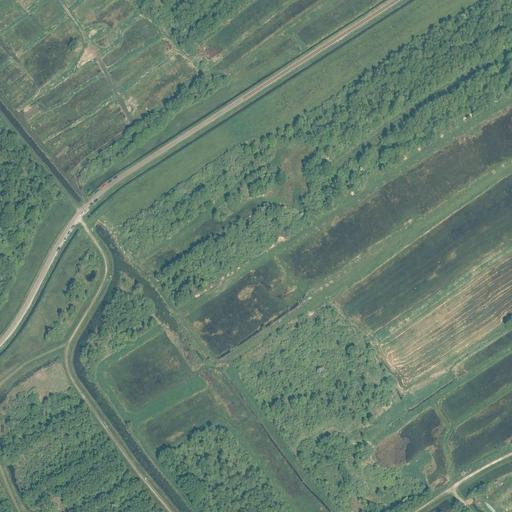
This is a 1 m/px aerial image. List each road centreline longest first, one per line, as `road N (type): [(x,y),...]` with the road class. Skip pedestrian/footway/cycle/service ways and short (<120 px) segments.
road 1 (track): [(511,98),(177,314),(209,358),(227,359),(511,166)]
road 2 (unclassified): [(0,343),(89,202),(397,0)]
road 3 (track): [(170,511),(73,382),(68,344)]
road 4 (track): [(68,344),(106,272),(76,217)]
